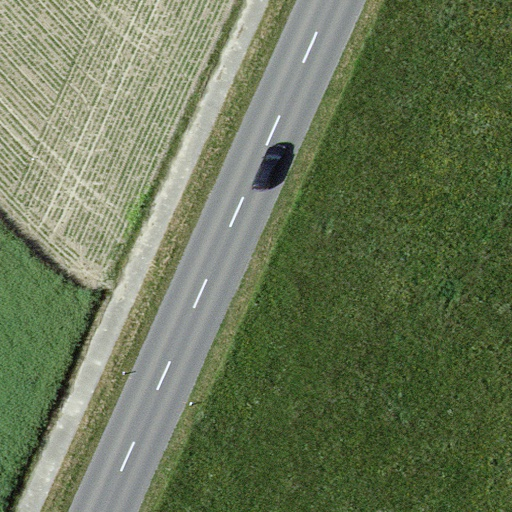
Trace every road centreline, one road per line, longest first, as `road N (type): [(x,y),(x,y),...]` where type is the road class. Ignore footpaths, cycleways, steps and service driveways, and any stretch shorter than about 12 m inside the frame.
road 1 (tertiary): [(101,511),(329,0)]
road 2 (track): [(0,474),(208,0)]
